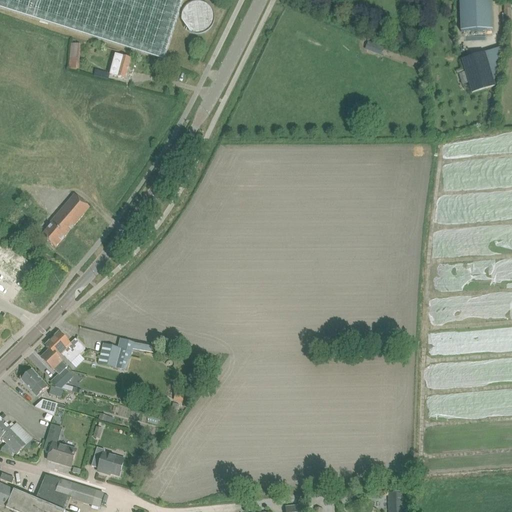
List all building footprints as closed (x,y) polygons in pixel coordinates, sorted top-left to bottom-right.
[(0,0),(0,8),(154,57),(164,60),(182,0),(0,0)] [(459,0),(461,32),(493,31),(491,0),(459,0)] [(511,0),(503,0),(505,25),(511,24),(511,10),(511,9),(511,0)] [(69,68),(79,70),(81,45),(71,44),(69,68)] [(495,87),(493,79),(498,77),(502,56),(489,60),(487,53),(462,60),(472,94),(495,87)] [(131,59),(121,57),(116,55),(111,75),(126,79),(131,59)] [(52,224),(42,236),(55,248),(90,208),(75,195),(51,223),(52,224)] [(67,368),(60,361),(58,359),(62,354),(71,363),(85,349),(76,339),(70,344),(60,333),(47,346),(51,350),(42,358),(46,363),(47,363),(59,375),(51,382),(55,387),(61,389),(73,378),(65,369),(67,368)] [(133,350),(154,353),(155,347),(135,343),(135,342),(121,339),(118,348),(104,344),(98,363),(127,371),(133,350)] [(48,387),(47,386),(32,370),(21,380),(39,399),(44,394),(43,392),(48,387)] [(51,387),(49,395),(61,398),(63,390),(51,387)] [(136,391),(128,389),(126,397),(135,399),(136,391)] [(183,404),(184,401),(186,395),(177,392),(174,401),(183,404)] [(48,417),(52,403),(33,398),(30,412),(48,416),(47,424),(49,424),(51,418),(48,417)] [(108,416),(100,414),(99,420),(110,423),(111,419),(108,418),(108,416)] [(0,418),(0,440),(2,439),(17,455),(25,448),(33,439),(17,422),(16,423),(14,425),(12,423),(8,427),(5,423),(8,420),(4,416),(1,419),(0,418)] [(52,425),(47,439),(49,440),(54,441),(48,461),(71,468),(76,450),(73,449),(73,448),(65,445),(65,447),(58,445),(60,437),(57,436),(59,427),(52,425)] [(97,427),(94,437),(100,439),(103,429),(97,427)] [(119,476),(122,467),(125,459),(104,453),(105,451),(97,448),(92,467),(99,469),(98,472),(106,474),(106,473),(119,476)] [(15,490),(0,484),(0,505),(7,508),(6,509),(14,511),(66,511),(65,511),(71,496),(100,505),(104,494),(47,476),(37,500),(15,490)] [(389,511),(402,511),(402,492),(389,493),(389,511)]
